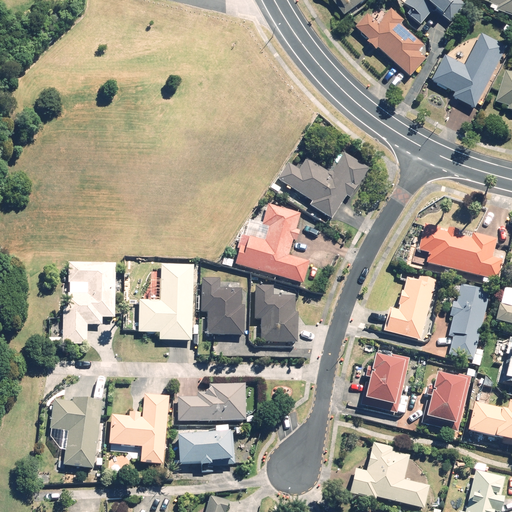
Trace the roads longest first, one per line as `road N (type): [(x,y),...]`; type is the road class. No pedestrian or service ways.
road 1 (residential): [(427,151),(361,265),(296,468)]
road 2 (unknown): [(327,375),(51,364)]
road 3 (tertiary): [(273,0),(328,77),(427,151)]
